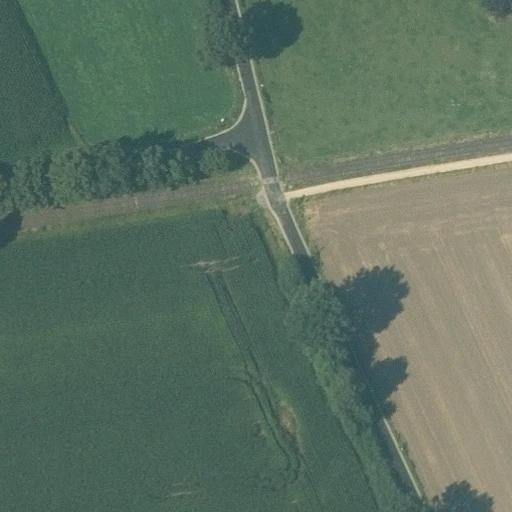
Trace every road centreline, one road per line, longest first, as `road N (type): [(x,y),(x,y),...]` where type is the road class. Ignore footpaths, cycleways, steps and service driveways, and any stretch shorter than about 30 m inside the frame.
road 1 (unclassified): [(413,511),(266,192),(255,139)]
road 2 (unclassified): [(0,193),(255,139)]
road 3 (unclassified): [(255,139),(222,0)]
